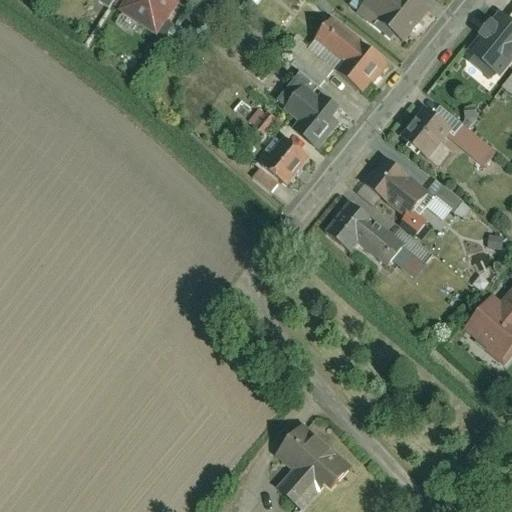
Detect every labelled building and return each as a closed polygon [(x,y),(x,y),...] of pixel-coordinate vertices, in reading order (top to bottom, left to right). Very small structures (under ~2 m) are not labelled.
[(113,0),(94,0),(94,1),(107,10),(113,0)] [(124,0),(117,11),(154,36),(178,0),(124,0)] [(381,30),(401,46),(428,13),(415,3),(411,0),(366,0),(355,15),(378,34),(381,30)] [(464,53),(497,79),(511,60),(511,30),(504,24),(494,16),(464,53)] [(335,73),(360,94),(383,68),(330,23),(314,43),(342,66),(335,73)] [(511,76),(501,89),(511,98),(511,76)] [(292,133),(317,153),(338,127),(331,122),(338,113),(314,93),(310,98),(298,88),(279,111),(298,125),(292,133)] [(397,140),(425,162),(444,138),(449,133),(421,111),(397,140)] [(449,133),(444,138),(483,169),(494,155),(456,124),(449,133)] [(261,167),(286,187),(307,160),(282,141),(261,167)] [(407,215),(425,194),(383,159),(362,186),(403,220),(407,215)] [(323,235),(347,254),(355,244),(384,268),(389,262),(399,250),(391,244),(346,207),(323,235)] [(422,226),(407,215),(403,220),(400,224),(414,235),(422,226)] [(399,250),(389,262),(412,281),(431,257),(400,232),(391,244),(399,250)] [(511,289),(497,307),(488,299),(461,331),(502,366),(511,354),(511,289)] [(311,511),(347,469),(298,429),(272,461),(289,475),(275,492),(299,511),(311,511)]
